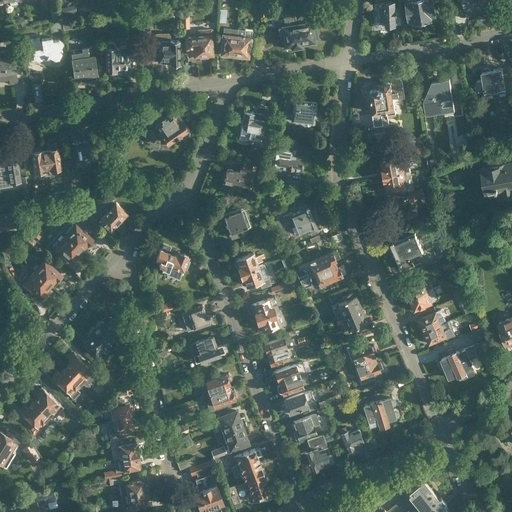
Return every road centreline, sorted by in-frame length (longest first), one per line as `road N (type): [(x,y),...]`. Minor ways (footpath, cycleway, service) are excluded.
road 1 (residential): [(440,428),(330,162),(349,58)]
road 2 (residential): [(299,503),(184,185)]
road 3 (residential): [(177,511),(127,274),(117,260)]
road 4 (residential): [(221,82),(0,119)]
road 5 (residential): [(0,383),(117,260)]
road 6 (residential): [(511,33),(349,58)]
road 7 (residential): [(299,503),(440,428)]
road 8 (residential): [(349,58),(221,82)]
